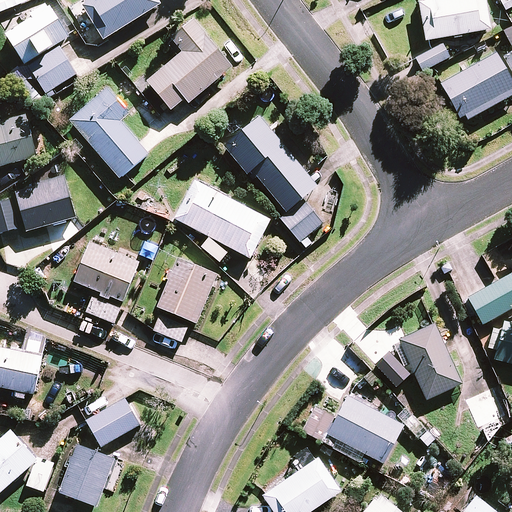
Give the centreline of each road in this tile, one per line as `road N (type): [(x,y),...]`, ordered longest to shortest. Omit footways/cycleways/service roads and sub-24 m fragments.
road 1 (residential): [(425,221),(267,352),(232,401),(179,511)]
road 2 (residential): [(276,0),(425,221)]
